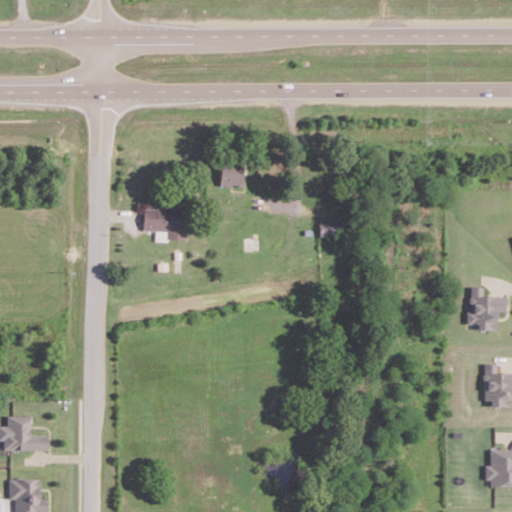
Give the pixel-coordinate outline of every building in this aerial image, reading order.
[(218,185),(242,185),(242,164),(219,163),(218,185)] [(141,229),(164,230),(164,238),(184,238),(185,207),(141,207),(141,229)] [(336,221),(318,220),(318,233),(336,234),(336,221)] [(494,328),(494,309),(504,309),(504,295),(480,294),(480,285),(468,285),(468,310),(465,310),(464,328),(494,328)] [(489,405),(510,405),(510,386),(511,386),(511,371),(494,371),(494,362),(482,362),(481,399),(489,399),(489,405)] [(46,448),(46,433),(30,433),(29,414),(5,414),(6,424),(0,424),(0,439),(1,439),(1,449),(46,448)] [(511,447),(488,447),(488,464),(485,463),(485,484),(511,484),(511,447)] [(8,497),(13,496),(13,511),(27,511),(45,511),(44,495),(39,495),(38,476),(7,477),(8,497)]
